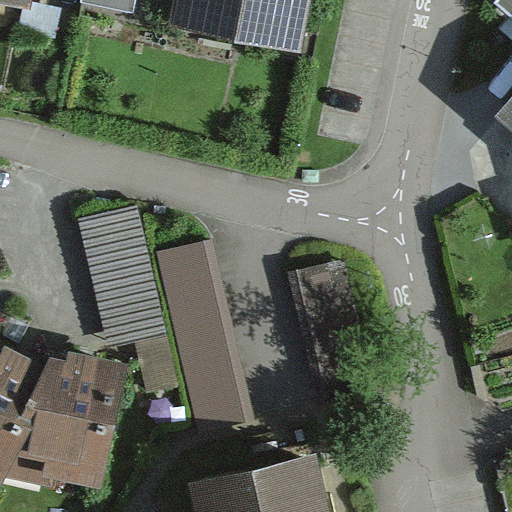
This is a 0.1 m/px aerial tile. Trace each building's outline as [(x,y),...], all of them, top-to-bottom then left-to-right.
[(159,0),(107,0),(157,11),(159,0)] [(325,0),(195,0),(193,14),(318,39),(325,0)] [(511,0),(500,0),(495,6),(511,20),(511,100),(491,126),(511,143),(511,0)] [(137,205),(79,219),(109,347),(135,341),(167,333),(137,205)] [(214,249),(168,259),(203,421),(249,412),(214,249)] [(346,258),(297,271),(332,402),(381,389),(346,258)] [(179,387),(167,333),(135,341),(147,394),(179,387)] [(0,486),(9,472),(33,430),(26,427),(50,379),(10,361),(5,369),(0,367),(0,486)] [(52,371),(50,379),(26,427),(33,430),(9,472),(40,481),(42,476),(97,488),(124,376),(74,363),(69,373),(52,371)] [(337,511),(327,466),(203,494),(207,511),(337,511)]
